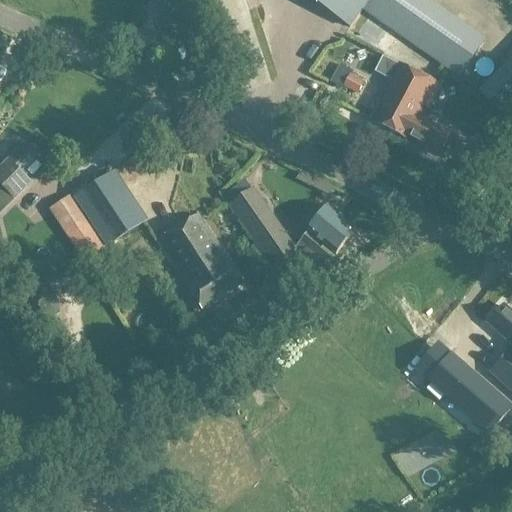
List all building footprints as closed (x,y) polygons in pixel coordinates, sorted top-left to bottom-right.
[(160,0),(154,2),(163,30),(178,25),(169,0),(160,0)] [(362,9),(368,0),(312,0),(350,27),(362,9)] [(368,0),(362,9),(459,77),(485,40),(428,0),(368,0)] [(511,60),(479,94),(508,122),(511,117),(511,60)] [(344,87),(358,95),(364,84),(350,76),(352,72),(341,66),(329,87),(340,93),(344,87)] [(440,117),(427,110),(439,87),(398,66),(369,120),(410,141),(411,139),(440,154),(451,134),(435,126),(440,117)] [(118,112),(127,124),(135,117),(126,105),(118,112)] [(33,161),(18,148),(0,168),(0,193),(12,204),(27,187),(18,178),(33,161)] [(113,175),(77,198),(109,246),(145,223),(113,175)] [(274,273),(301,255),(295,251),(255,190),(230,207),(274,273)] [(105,249),(70,197),(49,211),(83,263),(105,249)] [(309,234),(295,251),(301,255),(319,271),(333,254),(335,256),(356,231),(328,207),(307,233),(309,234)] [(244,286),(199,216),(158,242),(203,312),(244,286)] [(43,326),(60,315),(57,294),(38,294),(29,312),(43,326)] [(511,313),(503,306),(487,325),(511,346),(511,352),(493,374),(511,390),(511,313)] [(413,369),(491,436),(511,411),(511,409),(437,343),(413,369)]
